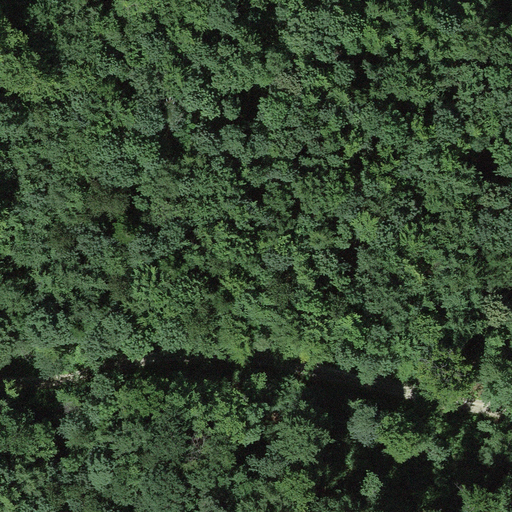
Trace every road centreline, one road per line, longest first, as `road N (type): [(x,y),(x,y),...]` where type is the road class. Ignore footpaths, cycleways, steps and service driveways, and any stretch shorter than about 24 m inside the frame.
road 1 (track): [(0,376),(223,349),(511,413)]
road 2 (track): [(0,366),(222,427),(351,511)]
